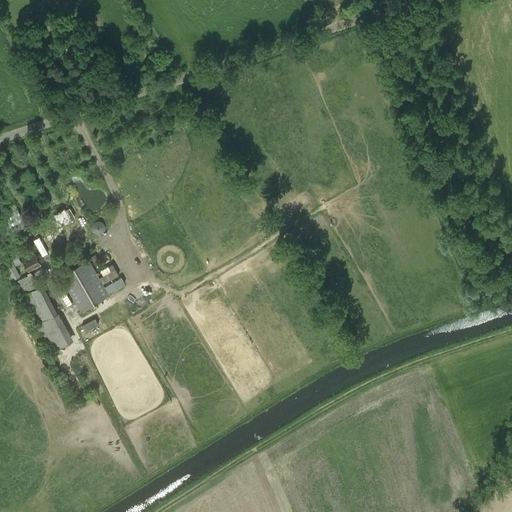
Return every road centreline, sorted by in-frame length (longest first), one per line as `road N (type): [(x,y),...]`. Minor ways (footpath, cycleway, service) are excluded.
road 1 (unclassified): [(0,138),(406,0)]
road 2 (track): [(511,328),(370,375),(155,511)]
